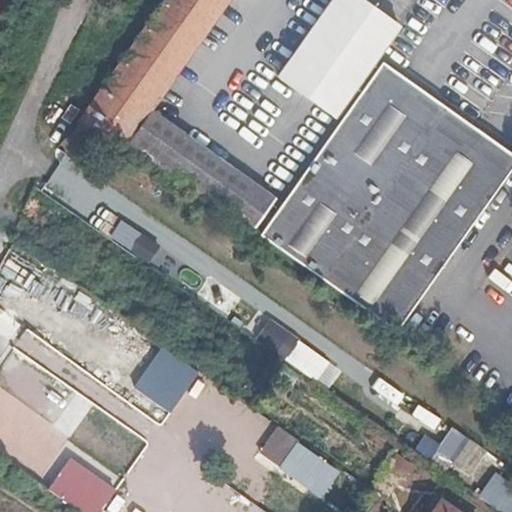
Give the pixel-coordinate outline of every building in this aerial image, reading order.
[(167,0),(82,122),(121,149),(126,142),(251,231),(274,199),(150,110),(227,0),(167,0)] [(400,28),(360,0),(334,0),(280,77),(314,101),(337,117),(400,28)] [(420,91),(381,64),(259,237),(395,333),(414,307),(495,193),(511,168),(511,155),(501,148),(420,91)] [(162,347),(134,387),(171,412),(198,373),(162,347)] [(247,445),(263,421),(240,405),(223,429),(247,445)] [(41,413),(24,437),(47,454),(65,429),(41,413)] [(138,438),(110,420),(102,432),(129,450),(138,438)] [(280,423),(259,449),(318,498),(339,472),(280,423)] [(438,451),(451,459),(466,435),(453,427),(438,451)] [(101,511),(116,491),(70,458),(48,489),(80,511),(101,511)] [(511,511),(511,488),(500,481),(489,501),(508,511),(511,511)] [(457,511),(441,500),(432,511),(457,511)]
